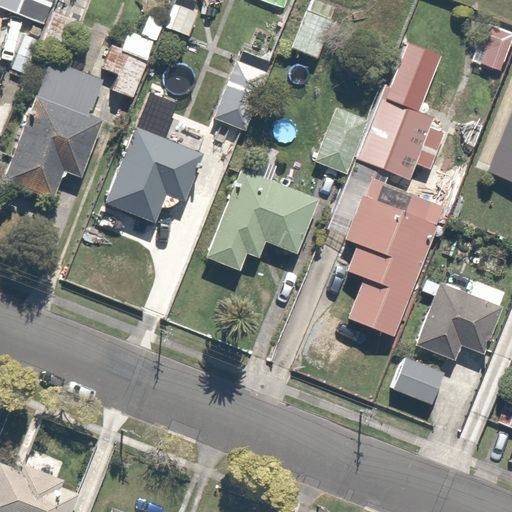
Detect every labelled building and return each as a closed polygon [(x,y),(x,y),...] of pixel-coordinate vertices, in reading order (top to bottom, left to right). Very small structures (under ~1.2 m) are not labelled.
[(49,0),(0,0),(0,22),(37,36),(49,0)] [(195,10),(179,2),(167,27),(183,35),(195,10)] [(328,14),(302,4),(279,66),(305,76),(328,14)] [(139,25),(133,45),(149,49),(155,29),(139,25)] [(511,42),(511,39),(482,28),(466,69),(496,81),(511,42)] [(36,38),(21,33),(9,69),(24,74),(36,38)] [(117,42),(114,60),(143,69),(144,51),(117,42)] [(134,71),(98,59),(91,80),(109,86),(104,103),(121,109),(134,71)] [(270,83),(221,62),(193,125),(241,146),(270,83)] [(96,90),(37,71),(26,106),(21,105),(0,168),(0,205),(35,217),(39,207),(54,212),(64,184),(74,187),(95,121),(86,118),(96,90)] [(416,84),(390,73),(381,97),(406,108),(416,84)] [(442,129),(373,102),(347,167),(401,188),(404,179),(420,185),(442,129)] [(353,129),(325,118),(303,172),(331,183),(353,129)] [(195,162),(122,131),(83,223),(136,245),(143,228),(149,231),(162,202),(176,208),(195,162)] [(315,209),(235,171),(188,267),(227,286),(238,264),(251,271),(260,254),(286,267),(315,209)] [(379,348),(431,218),(357,188),(329,257),(341,261),(329,290),(345,296),(332,329),(379,348)] [(492,319),(428,291),(399,357),(446,377),(452,363),(469,370),(492,319)] [(430,384),(386,371),(375,407),(419,420),(430,384)] [(511,385),(496,420),(511,427),(511,385)] [(66,511),(72,499),(0,469),(0,511),(66,511)]
